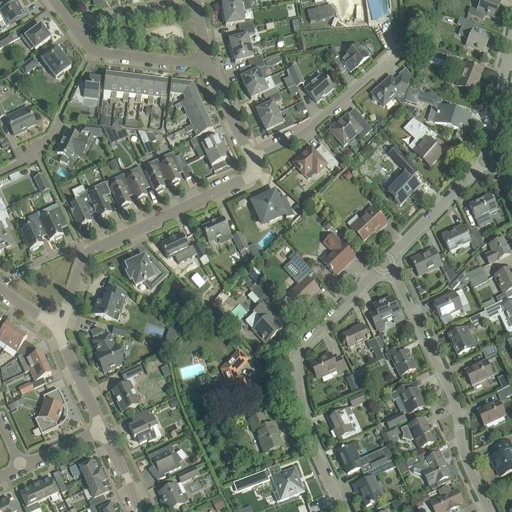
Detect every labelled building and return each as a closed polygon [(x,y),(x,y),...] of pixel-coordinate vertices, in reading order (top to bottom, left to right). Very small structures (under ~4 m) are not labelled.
[(4,21),(3,22),(6,28),(8,27),(17,21),(17,22),(28,16),(24,9),(22,10),(17,2),(12,5),(8,0),(7,0),(0,4),(0,16),(1,16),(4,21)] [(248,0),(234,0),(234,1),(222,3),(222,7),(220,8),(222,15),(243,12),(250,11),(248,0)] [(387,17),(385,0),(369,0),(371,19),(387,17)] [(467,15),(483,21),(485,15),(487,16),(486,16),(489,17),(494,19),(500,4),(490,0),(482,0),(477,11),(470,8),(467,15)] [(238,25),(239,31),(253,28),(253,22),(245,24),(243,12),(222,15),(223,23),(225,23),(226,27),(238,25)] [(330,13),(306,14),(307,26),(331,25),(330,13)] [(467,46),(483,53),(489,38),(480,34),(470,30),(472,24),(459,19),(457,25),(462,27),(458,35),(469,39),(467,46)] [(21,37),(31,51),(33,49),(35,51),(42,45),(50,39),(40,26),(34,31),(32,29),(21,37)] [(228,45),(230,53),(251,47),(248,36),(255,34),(253,28),(239,31),(241,37),(229,41),(230,45),(228,45)] [(0,40),(0,49),(13,42),(9,35),(0,40)] [(431,37),(427,44),(434,47),(437,40),(431,37)] [(365,51),(363,52),(357,45),(345,55),(346,56),(340,61),(350,73),(356,68),(357,69),(369,58),(367,57),(369,55),(365,51)] [(247,60),(249,67),(263,62),(261,56),(254,59),(251,47),(230,53),(232,60),(234,60),(235,64),(247,60)] [(50,71),(56,79),(59,80),(64,76),(63,73),(71,68),(56,49),(49,55),(41,61),(50,71)] [(328,52),(333,61),(339,58),(334,49),(328,52)] [(427,57),(444,62),(447,54),(430,49),(427,57)] [(20,69),(25,76),(38,66),(33,59),(20,69)] [(241,79),(246,89),(263,81),(259,71),(266,68),(263,62),(249,67),(252,73),(241,79)] [(466,91),(469,92),(469,91),(473,93),(477,84),(475,84),(480,71),(482,71),(466,64),(457,87),(466,90),(466,91)] [(288,71),(296,88),(304,84),(296,67),(288,71)] [(110,101),(115,101),(116,94),(118,76),(110,76),(111,74),(106,74),(103,96),(104,92),(111,93),(110,101)] [(118,75),(118,76),(116,94),(124,94),(123,102),(128,103),(128,95),(130,78),(123,77),(123,76),(118,75)] [(305,91),(310,97),(316,104),(333,89),(322,76),(305,91)] [(136,96),(135,104),(140,104),(141,97),(143,79),(135,79),(135,77),(130,77),(130,78),(128,95),(136,96)] [(403,100),(404,100),(408,85),(401,77),(394,83),(390,78),(372,95),(373,97),(372,99),(372,101),(374,103),(376,103),(378,103),(383,108),(398,94),(403,100)] [(72,101),(81,105),(84,100),(98,102),(100,80),(89,78),(88,87),(85,87),(80,85),(80,84),(80,83),(72,101)] [(147,105),(152,106),(153,98),(155,81),(147,80),(148,79),(143,78),(143,79),(141,97),(148,98),(147,105)] [(160,99),(160,107),(164,107),(168,83),(160,82),(160,80),(155,80),(155,81),(153,98),(160,99)] [(183,98),(185,102),(197,97),(200,96),(194,83),(181,81),(180,84),(171,83),(170,96),(183,98)] [(262,95),(265,100),(278,94),(275,89),(268,92),(263,81),(246,89),(251,100),(262,95)] [(419,93),(417,100),(438,106),(440,99),(419,93)] [(256,111),(261,122),(278,114),(274,104),(281,100),(278,94),(265,100),(267,106),(256,111)] [(197,97),(185,102),(174,107),(176,111),(183,108),(186,115),(203,107),(201,103),(200,104),(197,97)] [(302,105),(296,107),(299,113),(305,111),(302,105)] [(203,108),(203,107),(186,115),(175,120),(177,125),(188,120),(191,126),(208,119),(207,114),(205,115),(202,108),(203,108)] [(438,109),(434,123),(447,127),(457,130),(459,124),(464,126),(466,122),(468,122),(470,116),(461,113),(440,107),(439,107),(438,109)] [(23,133),(22,131),(35,125),(28,111),(20,115),(19,112),(6,119),(14,137),(23,133)] [(278,114),(261,122),(266,133),(274,129),(277,134),(293,127),(289,118),(282,121),(278,114)] [(348,116),(329,132),(344,148),(360,134),(364,138),(368,134),(364,130),(368,126),(361,117),(354,123),(348,116)] [(100,127),(109,128),(110,118),(101,117),(100,127)] [(210,126),(207,120),(209,119),(208,119),(191,126),(185,129),(187,134),(193,131),(196,137),(193,139),(193,140),(203,135),(214,130),(212,126),(210,126)] [(408,148),(413,152),(430,167),(443,153),(419,132),(422,127),(413,120),(403,130),(415,141),(408,148)] [(85,135),(100,137),(101,129),(86,127),(85,135)] [(112,129),(102,128),(110,146),(117,142),(112,129)] [(81,139),(67,132),(57,154),(62,156),(60,162),(67,165),(69,160),(71,161),(74,154),(81,158),(84,151),(90,154),(93,147),(88,144),(90,140),(82,136),(81,139)] [(145,134),(150,144),(156,141),(153,134),(149,134),(145,134)] [(202,146),(206,157),(224,149),(218,138),(207,143),(203,135),(193,140),(190,142),(194,150),(202,146)] [(0,141),(0,144),(3,151),(10,147),(6,139),(0,141)] [(305,177),(308,181),(315,174),(317,175),(326,167),(331,172),(338,165),(322,147),(315,153),(311,148),(293,164),(304,177),(305,177)] [(229,160),(224,149),(206,157),(214,173),(223,169),(220,164),(229,160)] [(388,154),(402,170),(408,164),(394,149),(388,154)] [(166,164),(160,167),(165,177),(169,186),(180,181),(176,172),(180,170),(180,169),(173,153),(164,158),(166,164)] [(151,171),(145,174),(150,184),(154,193),(156,192),(157,193),(160,192),(163,190),(163,189),(165,188),(163,184),(161,179),(165,177),(160,167),(157,160),(148,165),(151,171)] [(116,161),(110,164),(113,172),(119,169),(116,161)] [(21,178),(37,171),(35,166),(19,174),(21,178)] [(98,169),(102,176),(108,173),(104,166),(98,169)] [(187,166),(180,169),(180,170),(186,181),(192,178),(187,166)] [(132,178),(126,181),(131,192),(131,193),(133,197),(136,202),(138,200),(139,202),(142,200),(145,199),(144,198),(147,196),(145,192),(143,187),(148,185),(143,176),(140,168),(129,172),(132,178)] [(348,173),(343,176),(347,181),(352,177),(348,173)] [(393,202),(394,203),(395,202),(399,206),(406,199),(405,198),(418,186),(406,174),(387,192),(395,200),(393,202)] [(34,179),(41,195),(49,191),(42,175),(34,179)] [(115,185),(107,188),(110,194),(112,193),(115,200),(119,209),(122,208),(122,209),(126,208),(129,206),(128,205),(131,204),(128,199),(126,195),(131,192),(126,181),(123,175),(113,180),(115,185)] [(99,192),(87,198),(91,205),(95,214),(96,214),(99,219),(111,213),(108,206),(107,206),(107,204),(108,204),(105,197),(110,195),(110,194),(107,188),(105,184),(105,183),(97,187),(99,192)] [(85,208),(91,205),(87,198),(85,193),(78,196),(80,201),(71,205),(72,207),(68,209),(72,217),(73,217),(79,228),(91,222),(88,215),(86,215),(86,212),(87,211),(85,208)] [(274,194),(252,204),(256,213),(259,219),(265,216),(268,224),(285,215),(287,220),(293,217),(289,206),(285,197),(278,201),(274,194)] [(491,222),(488,214),(496,211),(489,197),(469,207),(479,228),(491,222)] [(298,205),(294,210),(300,216),(305,211),(298,205)] [(347,225),(352,230),(363,242),(379,228),(380,230),(387,224),(372,208),(367,212),(368,214),(361,221),(356,216),(347,225)] [(49,218),(40,222),(45,232),(49,242),(55,239),(55,241),(62,238),(61,236),(63,235),(59,226),(65,223),(58,209),(49,213),(49,218)] [(4,220),(9,218),(6,211),(0,213),(0,252),(1,252),(1,251),(11,246),(3,229),(7,227),(4,220)] [(39,235),(45,232),(40,222),(37,214),(28,219),(31,226),(21,231),(30,251),(32,250),(32,251),(39,248),(38,247),(43,244),(39,235)] [(202,230),(200,231),(202,235),(204,235),(205,238),(208,244),(217,240),(230,234),(227,227),(223,218),(201,229),(202,230)] [(323,227),(328,231),(333,226),(329,221),(323,227)] [(442,236),(450,254),(470,244),(462,227),(453,231),(454,233),(444,239),(442,236)] [(470,231),(480,251),(485,247),(476,228),(470,231)] [(232,237),(240,254),(248,250),(240,233),(232,237)] [(161,245),(165,254),(167,260),(175,256),(175,257),(176,258),(178,258),(180,257),(182,255),(182,254),(181,253),(189,250),(186,244),(182,235),(161,245)] [(329,271),(331,273),(332,272),(334,275),(345,265),(346,266),(354,258),(347,251),(332,235),(323,244),(331,252),(321,261),(330,270),(329,271)] [(485,256),(489,266),(499,261),(510,255),(502,240),(489,246),(492,253),(485,256)] [(200,245),(193,248),(200,261),(206,257),(207,257),(200,245)] [(413,266),(414,268),(414,267),(419,277),(441,266),(433,250),(411,261),(413,265),(413,266)] [(287,296),(288,297),(282,302),(290,311),(296,306),(299,309),(309,300),(311,302),(320,293),(308,280),(313,274),(297,256),(291,262),(302,274),(294,281),(298,286),(287,296)] [(132,260),(123,265),(127,274),(131,283),(133,282),(135,288),(144,284),(149,289),(156,282),(159,285),(167,277),(159,269),(154,263),(148,266),(147,263),(144,257),(138,260),(133,262),(132,260)] [(441,268),(449,285),(455,278),(449,264),(441,268)] [(467,275),(470,281),(485,274),(482,268),(467,275)] [(511,272),(510,269),(495,277),(504,295),(511,290),(511,272)] [(455,278),(449,285),(448,286),(453,290),(467,275),(463,270),(455,278)] [(485,274),(470,281),(474,289),(488,282),(485,274)] [(249,290),(252,293),(247,297),(255,305),(259,308),(254,313),(254,314),(246,322),(253,331),(265,345),(283,328),(276,321),(277,320),(270,313),(264,306),(270,300),(265,295),(256,284),(249,290)] [(103,303),(97,301),(92,315),(102,318),(111,321),(113,313),(120,315),(123,303),(126,296),(124,296),(116,292),(106,289),(104,298),(103,303)] [(454,294),(433,304),(440,319),(461,310),(461,309),(468,306),(461,291),(454,294)] [(511,299),(511,298),(484,311),(485,313),(487,317),(489,321),(499,316),(500,320),(506,317),(511,328),(511,299)] [(373,307),(376,313),(370,316),(377,331),(384,328),(383,326),(388,324),(386,321),(392,319),(394,324),(397,325),(405,321),(401,312),(398,313),(391,299),(373,307)] [(485,313),(469,320),(472,327),(482,322),(484,325),(490,322),(489,321),(487,317),(485,313)] [(0,333),(0,342),(6,346),(16,331),(6,325),(4,328),(1,332),(0,333)] [(342,336),(347,346),(348,349),(366,341),(368,341),(361,325),(355,328),(356,330),(342,336)] [(112,335),(122,338),(126,339),(128,332),(114,328),(112,335)] [(448,336),(458,356),(467,352),(475,348),(466,328),(448,336)] [(92,342),(98,354),(95,356),(103,374),(124,365),(122,360),(124,359),(125,357),(123,352),(120,351),(118,352),(115,346),(114,346),(109,334),(106,336),(103,331),(97,329),(90,332),(93,338),(95,337),(96,341),(92,342)] [(6,346),(20,356),(33,347),(24,342),(27,338),(16,331),(6,346)] [(381,337),(374,340),(379,351),(380,350),(385,348),(381,337)] [(378,363),(384,360),(380,350),(379,351),(374,340),(367,343),(370,350),(372,349),(378,363)] [(152,346),(154,353),(165,350),(162,343),(152,346)] [(498,354),(495,346),(482,352),(486,360),(498,354)] [(25,374),(29,372),(46,364),(41,353),(36,355),(33,347),(20,356),(18,358),(25,374)] [(386,355),(389,361),(391,360),(400,378),(416,370),(407,352),(401,355),(398,349),(386,355)] [(240,398),(248,395),(241,378),(238,379),(236,372),(248,360),(239,352),(222,368),(225,376),(223,376),(226,384),(223,385),(229,402),(232,401),(233,403),(234,403),(236,404),(238,403),(239,403),(240,401),(241,399),(240,398)] [(310,365),(317,380),(336,371),(337,374),(345,370),(339,358),(332,361),(330,355),(310,365)] [(465,372),(472,386),(481,382),(492,377),(486,362),(474,368),(465,372)] [(46,364),(29,372),(34,383),(31,385),(33,390),(45,385),(43,379),(51,375),(46,364)] [(112,392),(122,414),(140,406),(132,388),(134,386),(133,383),(135,382),(133,378),(142,374),(138,366),(121,375),(124,382),(126,381),(127,385),(112,392)] [(198,379),(200,386),(206,384),(204,377),(198,379)] [(356,382),(348,386),(351,392),(359,389),(356,382)] [(397,406),(401,414),(385,422),(389,430),(406,422),(402,415),(408,413),(409,415),(424,408),(416,390),(410,393),(407,387),(395,393),(390,395),(393,402),(398,399),(400,404),(397,406)] [(509,388),(503,391),(497,393),(501,401),(511,395),(511,393),(510,389),(509,388)] [(44,403),(39,417),(38,419),(35,421),(42,436),(57,429),(56,425),(56,424),(62,410),(62,408),(66,407),(58,391),(43,398),(45,402),(44,403)] [(349,400),(353,409),(366,403),(362,394),(349,400)] [(8,407),(10,412),(26,403),(23,399),(8,407)] [(168,403),(171,410),(179,406),(176,399),(168,403)] [(477,412),(484,426),(493,422),(504,416),(497,402),(486,408),(477,412)] [(332,427),(338,440),(354,432),(356,431),(355,430),(353,431),(347,419),(352,417),(349,409),(345,411),(329,418),(333,426),(332,427)] [(128,428),(132,436),(134,440),(136,438),(139,445),(147,442),(148,443),(156,439),(152,431),(154,430),(152,425),(155,423),(152,417),(149,418),(147,412),(131,420),(134,426),(131,427),(128,428)] [(248,421),(253,433),(255,432),(264,454),(273,451),(282,447),(273,425),(266,428),(262,416),(248,421)] [(403,439),(411,442),(414,440),(419,450),(434,443),(423,421),(416,424),(415,423),(401,430),(404,436),(403,439)] [(381,434),(384,441),(391,438),(399,434),(396,427),(395,428),(388,431),(381,434)] [(491,458),(493,462),(491,463),(492,465),(493,465),(494,468),(495,471),(497,470),(500,478),(509,474),(511,472),(511,463),(511,461),(511,459),(511,448),(511,449),(509,442),(503,444),(494,448),(497,455),(491,458)] [(341,451),(337,453),(348,475),(357,471),(358,470),(360,469),(363,468),(369,465),(369,464),(366,458),(360,460),(356,453),(353,446),(349,447),(343,450),(343,449),(341,450),(341,451)] [(153,469),(150,472),(149,470),(148,471),(157,482),(165,478),(164,475),(168,472),(169,473),(169,474),(181,468),(179,464),(182,462),(176,454),(175,455),(171,447),(147,457),(153,469)] [(384,456),(371,463),(374,470),(379,468),(393,461),(390,457),(386,448),(381,450),(384,456)] [(421,459),(419,460),(420,463),(415,466),(416,467),(425,471),(428,478),(425,479),(429,486),(435,483),(436,484),(437,487),(446,483),(444,480),(450,478),(439,454),(429,458),(428,455),(421,458),(421,459)] [(418,457),(405,463),(408,469),(415,466),(420,463),(419,460),(418,457)] [(81,474),(84,480),(100,472),(99,472),(94,462),(88,465),(87,461),(69,469),(73,478),(81,474)] [(383,474),(396,468),(393,462),(393,461),(379,468),(383,474)] [(397,468),(401,476),(409,472),(405,464),(397,468)] [(269,469),(251,477),(254,484),(271,477),(280,502),(295,496),(304,493),(295,468),(281,473),(278,466),(269,469)] [(177,477),(181,484),(198,476),(195,469),(177,477)] [(84,480),(89,490),(105,482),(100,472),(84,480)] [(40,483),(47,499),(58,494),(51,479),(41,484),(40,483)] [(371,479),(353,487),(356,486),(366,507),(381,500),(371,479)] [(56,483),(61,495),(67,492),(62,480),(56,483)] [(89,504),(91,508),(105,502),(103,496),(109,494),(104,483),(105,483),(105,482),(89,490),(93,499),(90,500),(89,504)] [(40,483),(30,488),(37,504),(47,499),(40,483)] [(159,494),(167,511),(169,511),(185,505),(187,503),(188,501),(187,498),(186,496),(183,495),(181,496),(176,486),(159,494)] [(438,492),(441,498),(430,503),(432,507),(434,511),(443,511),(451,509),(452,511),(458,508),(457,506),(462,504),(456,491),(451,494),(448,487),(438,492)] [(37,504),(30,488),(29,488),(30,489),(20,494),(26,508),(24,510),(25,511),(35,511),(40,510),(37,504)] [(211,502),(214,508),(223,503),(220,498),(211,502)] [(0,510),(0,511),(20,511),(16,503),(11,505),(8,499),(0,502),(0,510)] [(420,500),(414,503),(417,510),(423,507),(420,500)] [(117,511),(114,504),(108,507),(105,502),(91,508),(89,509),(90,511),(117,511)] [(294,511),(308,511),(306,502),(293,505),(294,511)]
